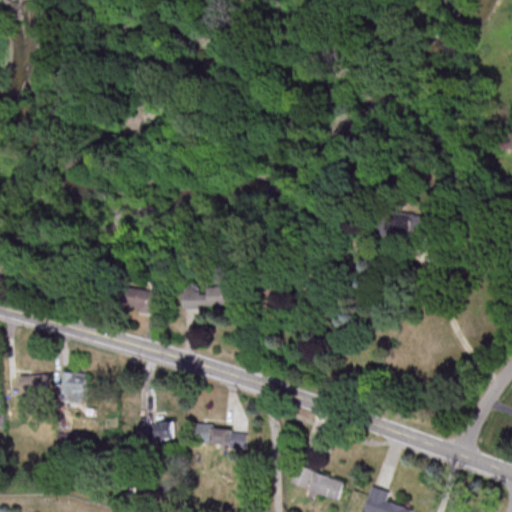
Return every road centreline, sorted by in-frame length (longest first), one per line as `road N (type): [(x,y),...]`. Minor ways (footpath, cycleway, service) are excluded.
road 1 (tertiary): [(511,471),(0,307)]
road 2 (residential): [(276,511),(272,388)]
